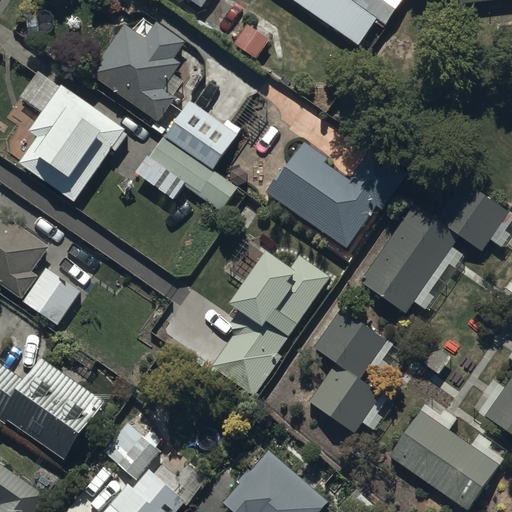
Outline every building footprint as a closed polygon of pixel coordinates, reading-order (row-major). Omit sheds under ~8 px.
[(188,0),(203,10),(209,0),(188,0)] [(403,0),(294,0),(367,52),(403,0)] [(124,26),(90,75),(160,123),(176,99),(165,92),(183,65),(177,61),(188,44),(159,24),(156,28),(144,20),(135,33),(124,26)] [(37,138),(18,164),(76,204),(112,152),(116,155),(129,136),(125,134),(127,131),(38,70),(6,117),(37,138)] [(166,136),(214,171),(240,137),(238,135),(242,130),(229,120),(224,127),(192,102),(166,136)] [(214,171),(166,136),(137,174),(182,209),(195,192),(222,212),(239,190),(214,171)] [(306,143),(269,193),(348,250),(378,209),(382,212),(408,177),(373,151),(351,181),(327,163),(329,160),(306,143)] [(437,219),(416,205),(363,283),(408,314),(460,238),(483,253),(510,213),(463,181),(437,219)] [(34,273),(51,249),(0,212),(0,286),(21,302),(39,277),(34,273)] [(280,355),(331,279),(300,257),(293,269),(270,253),(233,308),(241,313),(233,325),(234,336),(214,366),(258,396),(284,357),(280,355)] [(82,294),(47,269),(23,302),(59,327),(82,294)] [(336,363),(310,404),(358,434),(381,396),(361,383),(388,341),(341,311),(316,350),(336,363)] [(435,345),(420,363),(438,377),(453,359),(435,345)] [(0,366),(0,417),(69,461),(107,403),(41,361),(27,383),(0,366)] [(511,378),(486,416),(511,434),(511,378)] [(433,399),(392,458),(469,511),(471,511),(502,469),(498,466),(509,451),(484,434),(473,448),(449,431),(459,417),(433,399)] [(163,453),(123,419),(101,444),(141,478),(163,453)] [(321,511),(330,503),(269,450),(240,483),(242,485),(225,505),(233,511),(321,511)] [(35,511),(46,497),(0,464),(0,511),(35,511)] [(122,511),(182,511),(186,508),(149,478),(122,511)]
